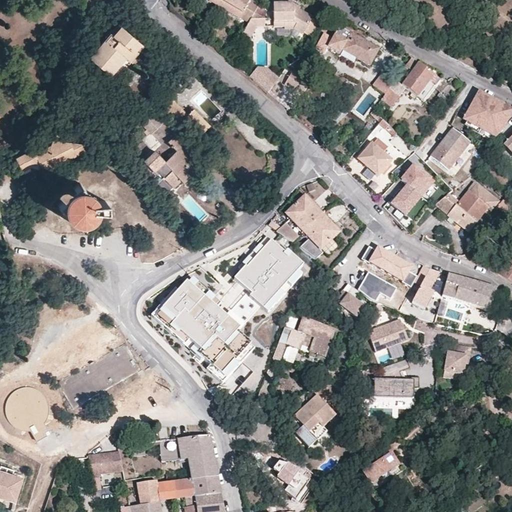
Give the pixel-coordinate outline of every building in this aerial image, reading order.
[(209,0),(248,22),(250,18),(263,18),(264,14),(265,10),(257,6),(257,4),(249,0),(209,0)] [(309,16),(310,14),(296,7),(297,5),(290,2),(270,2),(271,24),(282,23),(282,19),(291,19),(294,20),(292,25),(300,31),(309,16)] [(309,16),(300,31),(309,35),(317,21),(309,16)] [(264,26),(263,18),(250,18),(248,22),(241,34),(248,39),(256,26),(264,26)] [(125,58),(130,62),(138,52),(135,50),(141,43),(120,26),(112,35),(110,33),(89,58),(110,75),(125,58)] [(340,52),(343,47),(357,55),(371,64),(381,48),(353,31),(351,35),(348,33),(345,37),(336,31),(328,44),(339,51),(340,52)] [(248,39),(241,34),(238,39),(246,45),(249,39),(248,39)] [(144,46),(141,43),(135,50),(138,52),(144,46)] [(114,79),(130,62),(125,58),(110,75),(114,79)] [(395,80),(396,81),(413,60),(412,59),(395,80)] [(391,108),(406,89),(412,94),(410,97),(414,100),(417,97),(418,98),(430,83),(436,87),(441,80),(413,60),(396,81),(385,95),(381,100),(391,108)] [(255,72),(248,79),(267,94),(278,81),(267,71),(255,72)] [(389,75),(384,71),(373,85),(378,89),(389,75)] [(303,96),(311,83),(293,72),(285,85),(303,96)] [(395,80),(389,75),(378,89),(385,95),(396,81),(395,80)] [(436,87),(430,83),(418,98),(424,103),(436,87)] [(511,110),(478,90),(462,118),(496,136),(503,131),(511,111),(511,110)] [(439,92),(437,95),(446,103),(448,100),(439,92)] [(162,109),(174,122),(181,115),(184,118),(188,115),(173,98),(162,109)] [(181,115),(174,122),(178,126),(186,119),(201,135),(210,126),(194,109),(188,115),(184,118),(181,115)] [(156,111),(154,113),(163,123),(165,120),(156,111)] [(163,123),(154,113),(153,112),(141,123),(151,134),(163,123)] [(381,121),(378,124),(392,138),(395,134),(381,121)] [(511,126),(494,145),(499,150),(511,137),(511,126)] [(470,144),(452,130),(430,158),(447,171),(470,144)] [(144,160),(162,179),(163,180),(164,178),(173,186),(180,180),(184,176),(186,178),(197,169),(187,159),(194,153),(176,135),(168,142),(177,151),(165,162),(154,151),(144,160)] [(85,147),(81,142),(52,137),(48,147),(40,150),(37,150),(33,152),(27,151),(15,156),(21,168),(29,164),(27,161),(33,159),(36,161),(39,162),(40,166),(44,164),(46,168),(65,158),(85,147)] [(511,156),(511,157),(511,137),(499,150),(497,153),(506,160),(511,156)] [(145,154),(151,148),(143,140),(137,145),(145,154)] [(378,178),(390,162),(382,155),(386,149),(375,141),(371,146),(369,146),(359,160),(366,165),(364,167),(378,178)] [(137,161),(140,158),(132,149),(128,152),(137,161)] [(156,184),(162,179),(144,160),(138,165),(156,184)] [(404,216),(434,181),(411,162),(397,179),(403,184),(388,203),(404,216)] [(122,165),(117,168),(124,177),(129,174),(122,165)] [(463,217),(465,214),(476,223),(489,207),(493,211),(500,203),(478,184),(471,192),(469,190),(458,203),(448,195),(441,200),(463,217)] [(305,193),(302,196),(311,206),(308,209),(316,217),(322,212),(305,193)] [(311,206),(302,196),(284,213),(301,231),(316,217),(308,209),(311,206)] [(511,203),(511,198),(508,196),(498,208),(504,212),(509,207),(511,203)] [(95,230),(99,226),(102,220),(103,214),(102,208),(98,202),(93,199),(87,197),(81,197),(75,199),(71,204),(68,209),(67,215),(68,221),(72,227),(77,230),(83,232),(89,232),(95,230)] [(136,222),(149,216),(141,198),(127,204),(136,222)] [(322,212),(316,217),(324,225),(327,223),(336,232),(339,229),(322,212)] [(465,214),(463,217),(474,226),(476,223),(465,214)] [(316,217),(301,231),(307,237),(297,247),(314,259),(321,251),(318,249),(336,232),(327,223),(324,225),(316,217)] [(290,242),(297,236),(283,222),(274,231),(290,242)] [(187,273),(149,315),(207,367),(205,368),(218,381),(252,344),(236,329),(256,306),(262,311),(303,264),(287,249),(284,252),(268,238),(232,277),(247,291),(229,310),(187,273)] [(412,269),(378,249),(376,252),(369,248),(362,260),(389,276),(411,288),(417,278),(410,273),(412,269)] [(511,266),(507,263),(496,273),(511,284),(511,283),(511,266)] [(3,278),(9,276),(6,266),(0,267),(3,278)] [(407,312),(420,319),(434,293),(430,291),(438,272),(430,270),(407,312)] [(389,299),(395,290),(369,275),(359,290),(371,300),(376,303),(379,294),(389,299)] [(448,275),(446,283),(467,289),(469,281),(448,275)] [(467,289),(446,283),(442,297),(474,307),(481,284),(469,281),(467,289)] [(348,284),(343,291),(344,292),(341,295),(337,299),(342,303),(340,305),(356,317),(363,307),(354,300),(359,293),(348,284)] [(481,284),(474,307),(489,312),(496,290),(481,284)] [(369,324),(375,326),(383,307),(377,305),(369,324)] [(309,328),(311,322),(303,318),(297,333),(284,329),(279,343),(286,345),(301,351),(301,350),(325,358),(335,330),(319,324),(317,331),(309,328)] [(373,334),(368,335),(375,354),(408,341),(400,320),(372,331),(373,334)] [(319,324),(311,322),(309,328),(317,331),(319,324)] [(286,345),(279,343),(273,359),(280,362),(286,345)] [(464,355),(467,356),(469,346),(452,344),(450,353),(445,352),(441,377),(454,379),(461,374),(462,364),(464,355)] [(410,381),(402,381),(400,373),(410,369),(406,360),(380,369),(382,376),(380,377),(374,376),(373,383),(370,383),(369,396),(412,397),(412,389),(419,389),(419,378),(410,378),(410,381)] [(50,434),(43,424),(47,419),(50,411),(50,404),(48,397),(43,391),(37,386),(29,384),(22,385),(15,388),(9,393),(5,399),(4,407),(5,414),(9,421),(14,426),(21,429),(30,430),(37,442),(50,434)] [(327,432),(323,427),(336,416),(317,395),(294,417),(303,427),(295,434),(308,449),(327,432)] [(194,480),(219,477),(211,436),(186,439),(190,460),(192,468),(194,480)] [(186,439),(178,440),(181,461),(190,460),(186,439)] [(362,473),(368,483),(398,464),(391,453),(362,473)] [(89,457),(91,476),(123,474),(119,454),(89,457)] [(11,472),(12,467),(0,464),(0,493),(14,497),(17,487),(14,486),(15,481),(18,482),(20,474),(11,472)] [(300,507),(315,486),(286,465),(278,464),(274,468),(278,476),(276,479),(287,487),(284,492),(292,499),(291,500),(300,507)] [(187,511),(225,511),(219,477),(194,480),(176,482),(178,497),(188,496),(189,506),(187,507),(187,511)] [(141,506),(141,511),(161,511),(160,499),(158,484),(157,480),(137,484),(141,506)] [(158,484),(160,499),(178,497),(176,482),(169,482),(158,484)]
